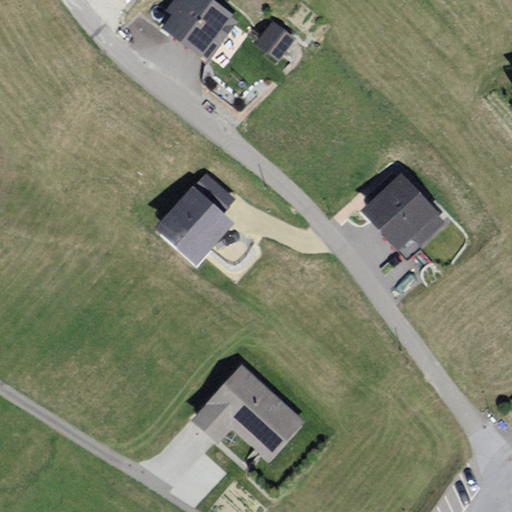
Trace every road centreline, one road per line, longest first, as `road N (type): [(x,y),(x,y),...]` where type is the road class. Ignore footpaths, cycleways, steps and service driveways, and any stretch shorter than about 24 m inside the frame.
road 1 (residential): [(511,475),(309,210),(117,57),(76,0)]
road 2 (residential): [(157,483),(0,387)]
